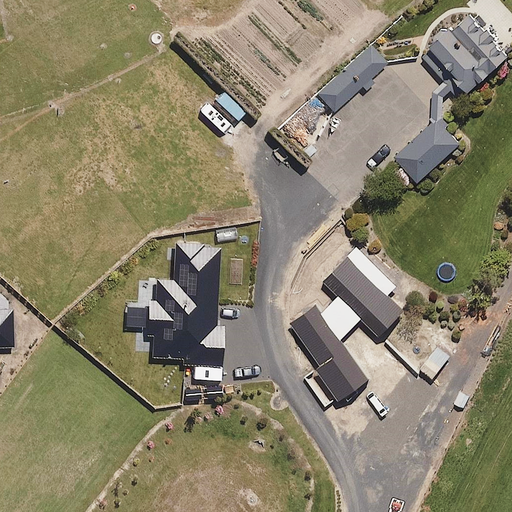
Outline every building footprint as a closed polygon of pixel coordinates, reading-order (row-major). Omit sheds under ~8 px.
[(509,60),(471,17),(424,57),(453,90),(459,84),(469,95),(509,60)] [(387,63),(371,46),(317,95),(333,113),(387,63)] [(459,146),(437,121),(396,158),(419,183),(459,146)] [(238,368),(109,196),(69,226),(198,398),(238,368)] [(432,357),(420,367),(432,381),(444,370),(432,357)] [(404,407),(416,414),(429,391),(417,384),(404,407)] [(416,414),(404,407),(391,429),(403,436),(416,414)]
